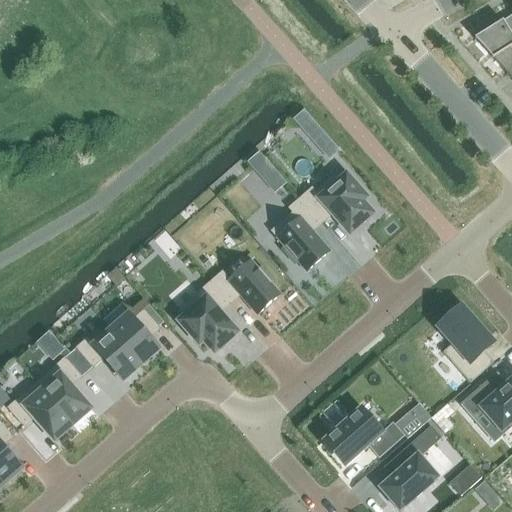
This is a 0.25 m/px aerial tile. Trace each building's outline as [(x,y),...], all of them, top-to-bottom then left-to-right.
[(493,59),(510,49),(511,47),(511,16),(475,40),(493,59)] [(493,59),(508,76),(511,72),(511,51),(510,49),(493,59)] [(329,159),(339,150),(303,110),(293,119),(329,159)] [(277,174),(266,183),(275,193),(286,184),(277,174)] [(312,189),(301,199),(323,224),(333,215),(334,217),(334,218),(335,219),(336,218),(339,221),(338,222),(339,223),(350,235),(351,234),(352,235),(353,234),(352,233),(355,231),(356,231),(357,230),(356,230),(359,227),(360,228),(361,227),(360,226),(363,224),(364,224),(365,223),(364,223),(373,215),(362,203),(367,199),(363,194),(362,193),(361,193),(359,190),(360,190),(359,189),(358,189),(356,187),(356,186),(355,185),(354,185),(352,183),(353,182),(352,181),(351,181),(347,177),(342,181),(337,175),(316,194),(312,189)] [(293,214),(272,233),(285,248),(282,251),(295,265),(298,263),(300,265),(299,265),(300,267),(301,266),(304,269),(303,270),(304,271),(305,271),(307,273),(308,272),(309,273),(310,271),(309,271),(314,267),(316,266),(315,266),(321,260),(322,261),(323,260),(323,259),(327,255),(328,256),(329,255),(329,254),(330,253),(312,233),(323,224),(301,199),(289,209),(293,214)] [(222,273),(211,283),(230,305),(241,296),(258,316),(259,315),(259,316),(260,315),(260,314),(265,310),(265,311),(266,309),(272,303),(273,304),(274,303),(273,302),(278,298),(279,299),(280,298),(279,297),(280,296),(278,294),(279,293),(278,292),(277,293),(274,290),(275,289),(274,288),(273,288),(271,286),(275,283),(262,269),(259,272),(251,263),(230,282),(222,273)] [(200,294),(179,313),(184,319),(180,323),(184,328),(183,328),(184,329),(185,329),(187,332),(188,333),(191,335),(190,336),(191,337),(192,337),(194,339),(194,340),(195,341),(200,345),(204,342),(210,349),(210,350),(211,350),(215,354),(223,346),(223,347),(225,346),(224,345),(227,343),(227,344),(229,342),(228,342),(231,339),(231,340),(233,339),(232,338),(235,336),(235,337),(237,336),(236,335),(237,334),(227,322),(227,321),(226,320),(225,321),(223,317),(222,315),(222,316),(220,314),(230,305),(211,283),(200,293),(200,294)] [(487,337),(461,307),(439,327),(453,344),(443,354),(470,385),(494,364),(478,345),(487,337)] [(130,316),(111,332),(141,366),(142,364),(143,365),(144,364),(144,363),(147,361),(148,360),(148,359),(151,357),(151,358),(153,356),(152,356),(159,350),(150,339),(151,339),(151,338),(158,331),(159,332),(160,331),(159,331),(160,330),(143,311),(133,320),(130,316)] [(88,340),(77,349),(93,368),(94,368),(94,369),(103,360),(104,359),(106,362),(106,363),(106,364),(107,363),(112,369),(112,370),(112,371),(113,370),(123,381),(129,376),(130,376),(131,375),(131,374),(134,372),(136,371),(135,371),(138,368),(139,369),(140,368),(139,367),(141,366),(111,332),(94,347),(88,340)] [(65,360),(37,385),(72,426),(74,424),(75,425),(76,424),(75,423),(78,420),(79,421),(80,420),(80,419),(83,417),(84,416),(91,410),(80,398),(81,397),(80,396),(79,397),(76,394),(77,393),(76,392),(75,392),(71,388),(72,387),(81,379),(65,360)] [(511,381),(504,389),(495,378),(498,375),(497,374),(460,406),(461,408),(464,405),(474,417),(482,410),(502,433),(511,424),(511,381)] [(37,385),(8,409),(25,428),(26,428),(35,420),(34,420),(35,419),(39,424),(38,424),(40,426),(40,425),(43,428),(42,429),(43,430),(44,430),(54,441),(61,436),(62,436),(63,435),(62,434),(65,432),(66,432),(67,431),(70,428),(70,429),(72,428),(71,427),(72,426),(37,385)] [(394,426),(393,424),(381,434),(360,410),(348,421),(346,418),(341,422),(334,428),(336,431),(327,439),(324,442),(346,468),(350,465),(366,450),(369,448),(379,460),(405,438),(407,440),(431,420),(418,405),(394,426)] [(454,414),(446,406),(432,419),(445,435),(453,428),(446,421),(454,414)] [(0,423),(0,480),(4,485),(5,484),(6,485),(7,484),(7,483),(10,480),(10,481),(12,480),(11,479),(14,477),(15,477),(16,476),(15,475),(22,470),(12,458),(13,458),(12,457),(11,458),(6,452),(7,451),(6,450),(5,451),(3,448),(3,447),(4,448),(13,440),(12,439),(13,439),(0,423)] [(391,479),(379,490),(398,511),(402,511),(439,479),(421,458),(442,440),(431,428),(383,470),(391,479)] [(458,478),(469,491),(481,480),(470,467),(458,478)] [(492,492),(484,483),(475,491),(483,500),(492,492)]
